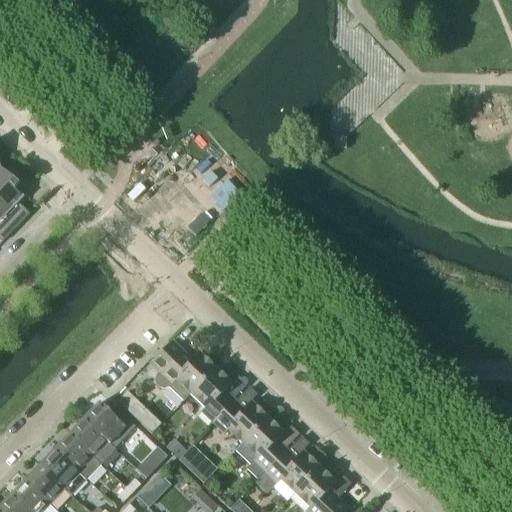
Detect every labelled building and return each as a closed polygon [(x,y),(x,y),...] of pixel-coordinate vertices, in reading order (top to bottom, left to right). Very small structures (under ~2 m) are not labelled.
[(0,242),(1,244),(29,215),(17,204),(22,199),(13,191),(21,182),(15,176),(11,180),(0,169),(0,242)] [(233,269),(246,255),(238,247),(225,261),(233,269)] [(183,403),(214,369),(198,354),(189,363),(185,359),(184,355),(171,343),(153,361),(162,370),(156,377),(154,382),(156,386),(159,389),(164,390),(168,389),(183,403)] [(212,424),(233,402),(229,399),(226,399),(222,395),(231,385),(214,369),(183,403),(190,396),(204,409),(200,413),(212,424)] [(126,392),(116,402),(125,411),(135,401),(126,392)] [(235,452),(266,419),(250,403),(241,413),(237,409),(236,405),(233,402),(212,424),(223,435),(227,431),(241,445),(235,452)] [(83,420),(114,449),(134,428),(124,418),(119,424),(98,404),(83,420)] [(151,416),(141,426),(150,435),(160,425),(151,416)] [(264,474),(285,451),(281,448),(278,448),(274,444),(283,435),(266,419),(235,452),(249,466),(245,470),(257,481),(264,474)] [(113,450),(114,449),(83,420),(68,436),(93,459),(107,445),(113,450)] [(79,474),(93,459),(68,436),(54,451),(86,482),(86,481),(79,474)] [(177,460),(185,452),(174,441),(165,449),(177,460)] [(71,497),(86,482),(54,451),(39,466),(71,497)] [(294,495),(318,469),(302,453),(293,462),(289,458),(288,455),(285,451),(264,474),(275,485),(279,481),(294,495)] [(152,472),(161,464),(155,458),(147,467),(152,472)] [(200,482),(207,475),(196,464),(189,471),(200,482)] [(70,498),(71,497),(39,466),(24,482),(49,505),(63,491),(70,498)] [(318,469),(294,495),(308,508),(304,511),(345,511),(347,510),(334,498),(330,498),(326,494),(335,484),(318,469)] [(125,489),(131,495),(139,486),(133,481),(125,489)] [(25,511),(42,511),(49,505),(24,482),(10,497),(25,511)] [(123,503),(131,495),(125,489),(117,498),(123,503)] [(143,491),(137,497),(145,504),(150,498),(143,491)] [(199,491),(192,499),(204,511),(212,511),(217,508),(199,491)] [(0,511),(25,511),(10,497),(0,507),(0,511)] [(227,506),(231,506),(233,504),(233,500),(231,498),(227,498),(225,501),(225,504),(227,506)]
